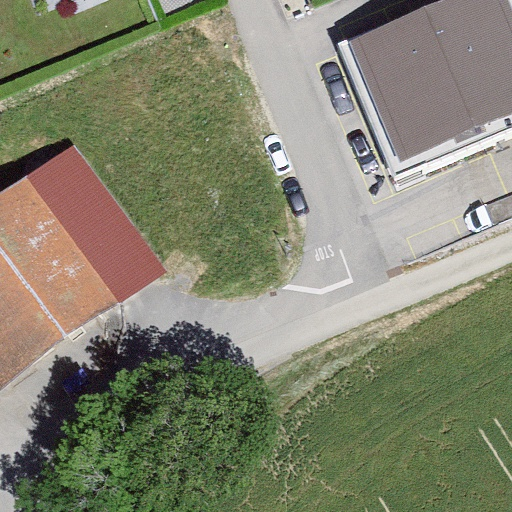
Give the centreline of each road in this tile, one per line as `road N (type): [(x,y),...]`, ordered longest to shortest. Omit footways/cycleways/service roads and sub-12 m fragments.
road 1 (residential): [(372,294),(255,0)]
road 2 (track): [(372,294),(511,236)]
